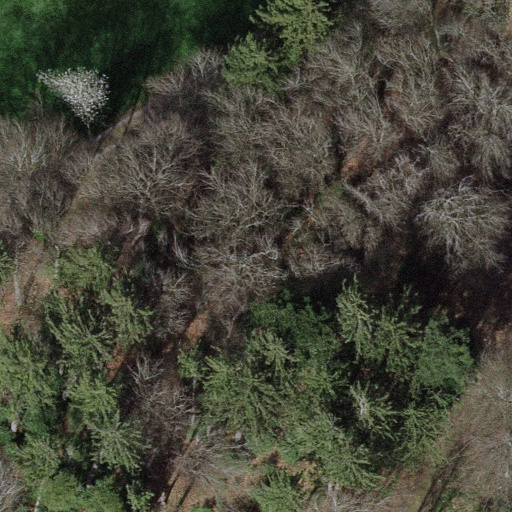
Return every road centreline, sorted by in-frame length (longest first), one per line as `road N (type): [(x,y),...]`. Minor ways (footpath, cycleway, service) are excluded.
road 1 (track): [(0,227),(342,32),(355,0)]
road 2 (track): [(511,353),(425,511)]
